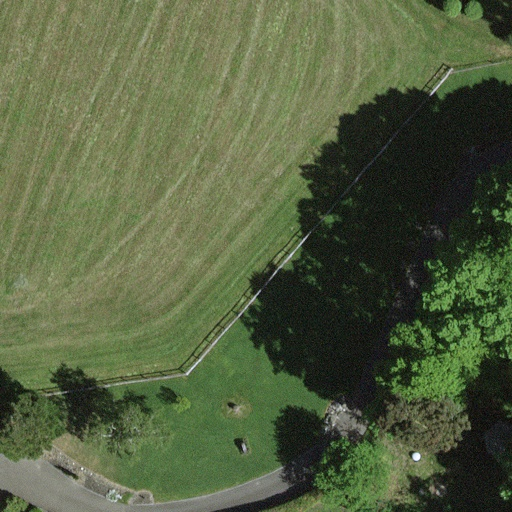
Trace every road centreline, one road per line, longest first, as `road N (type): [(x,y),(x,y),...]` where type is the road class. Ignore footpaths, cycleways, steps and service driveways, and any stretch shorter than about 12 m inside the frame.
road 1 (unclassified): [(511,160),(476,173),(464,212),(323,472),(208,511)]
road 2 (track): [(511,160),(485,80),(439,41),(341,0)]
